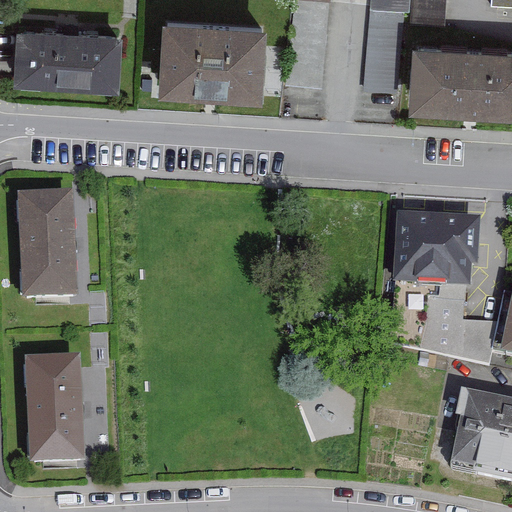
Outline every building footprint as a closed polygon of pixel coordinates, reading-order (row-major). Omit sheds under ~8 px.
[(369,0),(363,94),(395,96),(401,11),(408,12),(408,0),(369,0)] [(444,0),(413,0),(411,28),(443,30),(444,0)] [(511,0),(489,0),(490,8),(511,8),(511,0)] [(265,31),(161,22),(155,91),(259,101),(265,31)] [(120,39),(12,30),(8,80),(115,89),(120,39)] [(511,53),(412,47),(408,111),(511,117),(511,53)] [(77,304),(72,200),(17,203),(23,307),(77,304)] [(476,273),(477,226),(397,224),(395,292),(468,294),(469,273),(476,273)] [(511,365),(511,308),(501,363),(511,365)] [(80,469),(77,364),(25,365),(28,471),(80,469)] [(511,410),(459,400),(452,435),(457,436),(450,475),(511,487),(511,410)]
